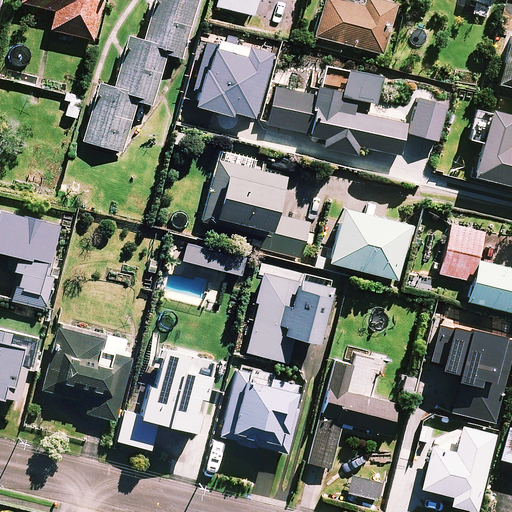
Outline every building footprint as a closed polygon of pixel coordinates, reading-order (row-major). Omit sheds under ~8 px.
[(100,0),(18,0),(18,2),(53,10),(49,29),(91,39),(100,0)] [(194,0),(150,0),(140,39),(127,35),(112,86),(97,82),(81,140),(121,151),(135,100),(150,104),(164,53),(179,57),(194,0)] [(254,0),(216,0),(215,6),(252,14),(254,0)] [(359,0),(359,4),(344,0),(321,0),(312,35),(380,53),(392,3),(379,0),(359,0)] [(511,33),(505,32),(493,82),(511,86),(511,33)] [(377,75),(344,68),(339,91),(313,86),(311,93),(272,84),(264,124),(322,136),(320,147),(354,154),(356,145),(397,154),(404,122),(351,111),(354,98),(371,102),(377,75)] [(445,105),(415,96),(405,132),(435,140),(445,105)] [(511,185),(511,144),(505,143),(511,117),(511,114),(487,108),(470,174),(511,185)] [(280,174),(214,157),(198,219),(219,225),(221,217),(263,228),(258,247),(297,257),(306,221),(270,212),(280,174)] [(406,223),(337,206),(324,260),(392,277),(406,223)] [(18,215),(0,210),(0,250),(7,252),(2,268),(15,271),(8,298),(41,307),(50,273),(41,271),(54,221),(38,217),(18,212),(18,215)] [(511,267),(475,259),(481,231),(449,224),(437,272),(468,280),(463,300),(511,311),(511,267)] [(327,284),(260,271),(245,352),(283,359),(288,334),(316,339),(327,284)] [(126,356),(127,352),(120,350),(122,341),(100,336),(56,324),(39,388),(87,400),(84,412),(113,419),(129,357),(126,356)] [(32,335),(0,328),(0,394),(14,398),(20,368),(35,371),(37,358),(28,356),(32,335)] [(212,356),(157,341),(137,414),(122,410),(114,439),(147,448),(155,419),(192,429),(197,410),(190,408),(194,393),(201,395),(212,356)] [(450,350),(429,345),(421,376),(442,381),(450,350)] [(369,356),(350,352),(347,362),(332,358),(306,461),(328,466),(339,423),(386,435),(394,402),(360,394),(369,356)] [(294,382),(234,367),(217,436),(283,452),(289,430),(282,429),(294,382)] [(492,403),(444,391),(438,417),(429,415),(419,456),(450,464),(448,473),(473,479),(492,403)] [(511,426),(504,425),(495,456),(511,460),(511,426)] [(379,482),(350,474),(345,491),(374,499),(379,482)]
